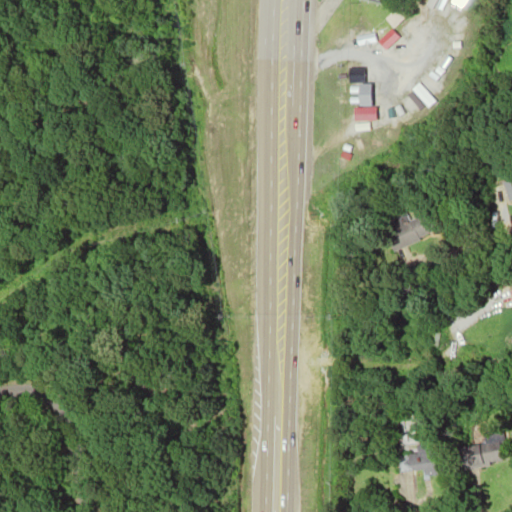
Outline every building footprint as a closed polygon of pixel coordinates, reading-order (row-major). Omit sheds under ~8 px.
[(385,43),(364,33),(360,43),(381,52),(385,43)] [(449,77),(448,71),(426,73),(426,79),(449,77)] [(346,88),(358,88),(358,102),(366,102),(366,73),(346,73),(346,88)] [(367,138),(373,148),(393,136),(387,126),(367,138)] [(392,223),(425,212),(432,233),(399,243),(392,223)] [(407,448),(447,441),(453,470),(413,477),(407,448)]
